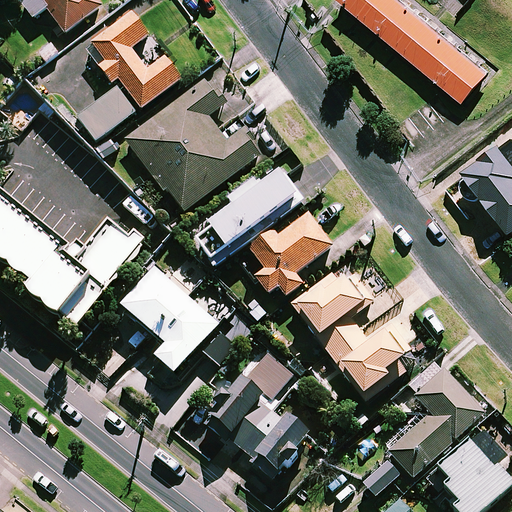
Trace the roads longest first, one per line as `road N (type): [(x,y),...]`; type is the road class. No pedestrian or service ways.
road 1 (residential): [(247,0),(511,340)]
road 2 (secondary): [(0,360),(188,511)]
road 3 (secondary): [(120,511),(0,413)]
